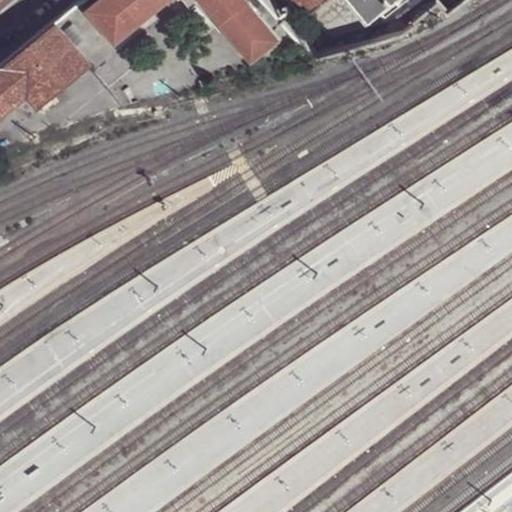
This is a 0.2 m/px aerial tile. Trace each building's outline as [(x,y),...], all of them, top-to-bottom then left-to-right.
[(102,0),(89,11),(117,45),(171,0),(203,0),(204,1),(228,30),(221,36),(235,54),(243,49),(254,63),(281,40),(248,0),(102,0)] [(203,0),(183,0),(192,11),(204,1),(203,0)] [(292,0),(306,17),(328,0),(292,0)] [(341,0),(328,0),(306,17),(331,47),(360,24),(341,0)] [(360,24),(331,47),(334,52),(404,30),(438,3),(449,14),(456,7),(450,0),(392,0),(372,16),(360,24)] [(359,0),(341,0),(360,24),(372,16),(359,0)] [(359,0),(372,16),(392,0),(359,0)] [(53,22),(0,65),(0,120),(28,98),(39,110),(90,68),(53,22)]
